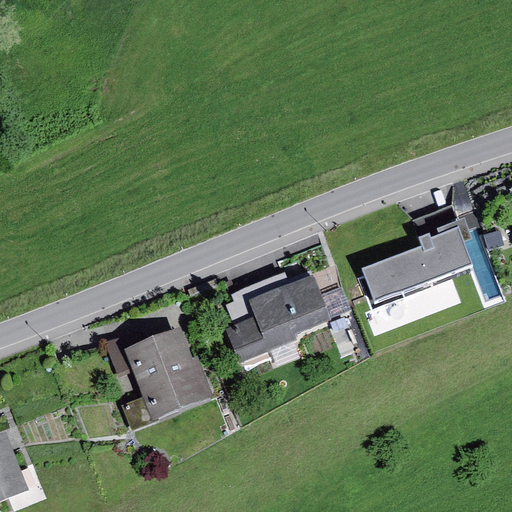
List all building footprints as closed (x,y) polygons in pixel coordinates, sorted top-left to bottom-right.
[(421,250),(364,271),(375,300),(468,265),(460,243),(472,238),(465,220),(438,230),(441,237),(433,240),(431,234),(417,239),(421,250)] [(234,304),(224,308),(233,332),(226,334),(237,362),(351,317),(339,287),(321,295),(312,273),(290,282),(286,274),(231,296),(234,304)] [(146,342),(123,350),(130,369),(141,399),(121,406),(129,430),(215,399),(199,358),(193,360),(182,329),(146,342)] [(123,350),(146,342),(142,333),(108,344),(117,373),(130,369),(123,350)] [(7,435),(0,437),(0,503),(29,492),(7,435)]
